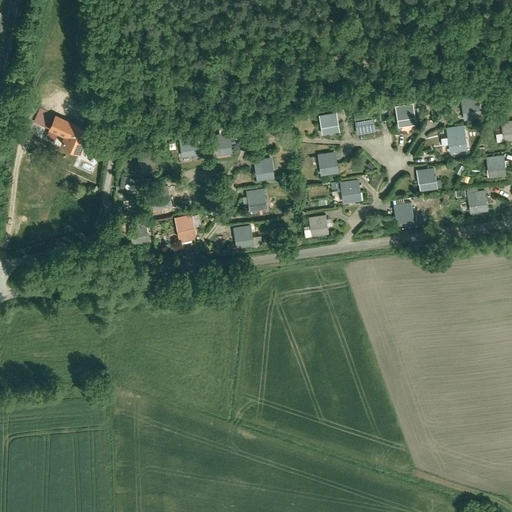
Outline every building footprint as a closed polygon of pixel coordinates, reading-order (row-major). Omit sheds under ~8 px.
[(460,96),(464,115),(480,112),(477,93),(460,96)] [(395,100),(398,121),(416,118),(413,98),(395,100)] [(60,109),(59,112),(42,105),(36,119),(53,126),(52,129),(51,131),(66,138),(65,141),(86,150),(90,140),(91,141),(97,124),(60,109)] [(354,108),(357,128),(375,125),(371,105),(354,108)] [(319,109),(322,130),(339,127),(336,107),(319,109)] [(511,114),(499,117),(503,138),(511,136),(511,114)] [(166,122),(167,130),(180,130),(179,121),(166,122)] [(463,121),(446,124),(449,147),(466,144),(463,121)] [(213,129),(216,148),(234,146),(231,126),(213,129)] [(181,133),(184,150),(201,147),(199,131),(181,133)] [(138,147),(142,168),(160,164),(156,143),(138,147)] [(337,147),(320,150),(323,169),(340,167),(337,147)] [(503,150),(485,152),(488,172),(505,170),(503,150)] [(272,154),(254,157),(257,177),(275,174),(272,154)] [(462,171),(466,163),(461,160),(456,168),(462,171)] [(437,164),(417,167),(420,188),(440,185),(437,164)] [(142,179),(143,172),(125,171),(124,180),(136,181),(136,178),(142,179)] [(345,198),(362,196),(360,176),(342,179),(345,198)] [(472,209),(489,206),(486,187),(480,188),(479,183),(469,185),(472,209)] [(263,185),(244,188),(248,208),(266,205),(263,185)] [(157,206),(174,202),(171,186),(154,190),(157,206)] [(393,201),(396,222),(414,220),(411,198),(393,201)] [(174,215),(178,236),(196,233),(191,212),(174,215)] [(326,213),(309,215),(310,226),(304,227),(305,236),(329,232),(326,213)] [(132,240),(149,237),(146,221),(129,224),(132,240)] [(253,221),(236,224),(239,244),(256,242),(253,221)]
